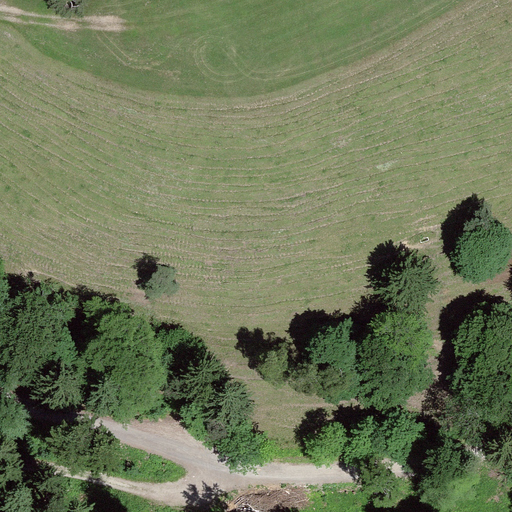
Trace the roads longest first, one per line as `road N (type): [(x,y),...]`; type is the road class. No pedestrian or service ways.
road 1 (track): [(0,404),(195,463),(346,475),(511,446)]
road 2 (track): [(0,463),(166,490),(195,463)]
